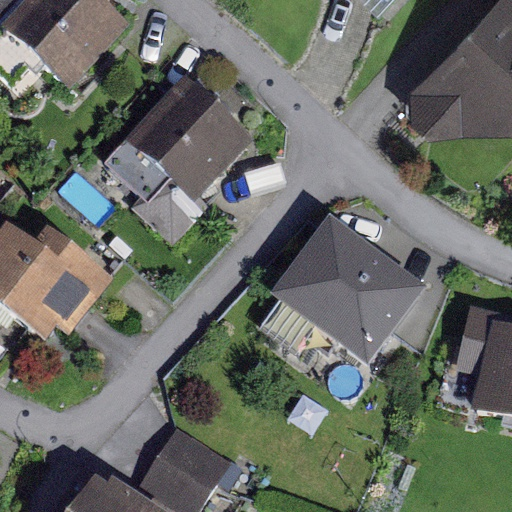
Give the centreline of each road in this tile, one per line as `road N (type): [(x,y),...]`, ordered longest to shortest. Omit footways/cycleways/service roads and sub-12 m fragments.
road 1 (residential): [(0,400),(49,431),(85,433),(123,410),(355,154)]
road 2 (residential): [(355,154),(197,0)]
road 3 (residential): [(511,260),(428,217),(355,154)]
